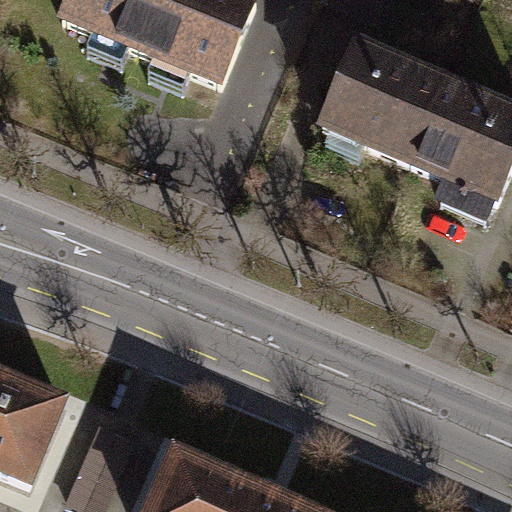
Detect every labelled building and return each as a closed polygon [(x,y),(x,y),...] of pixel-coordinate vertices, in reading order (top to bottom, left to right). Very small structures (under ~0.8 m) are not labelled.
[(232,0),(70,0),(60,26),(224,94),(259,11),(232,0)] [(329,0),(327,6),(382,29),(394,0),(329,0)] [(323,135),(414,174),(448,95),(358,56),(323,135)] [(414,174),(500,211),(511,184),(511,122),(448,95),(414,174)] [(0,379),(0,481),(36,496),(72,410),(0,379)] [(87,511),(116,511),(138,439),(94,426),(70,507),(87,511)] [(297,511),(175,458),(150,511),(297,511)]
